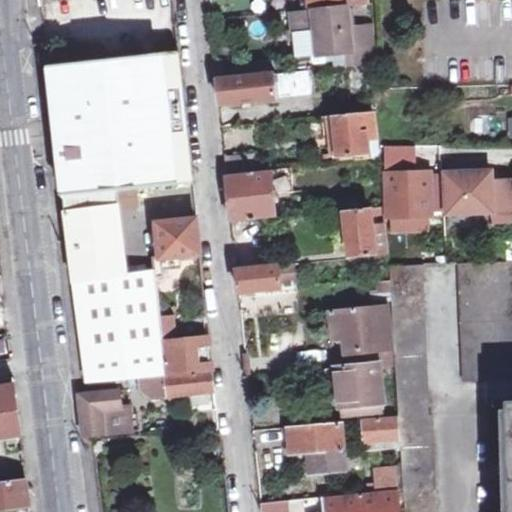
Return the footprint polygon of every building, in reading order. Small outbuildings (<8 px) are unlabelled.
[(292,15),(296,56),(352,51),(353,66),(373,64),(371,26),(351,27),(349,8),(292,15)] [(58,128),(65,195),(118,191),(141,188),(193,182),(179,52),(51,66),(58,128)] [(307,71),(273,74),(276,103),(309,99),(307,71)] [(276,103),(273,74),(219,79),(222,109),(276,103)] [(317,117),(320,157),(338,156),(338,160),(374,157),(373,132),(377,131),(376,110),(317,117)] [(275,218),(271,179),(270,170),(256,172),(255,154),(226,156),(228,174),(233,223),(275,218)] [(290,168),(270,170),(271,179),(292,177),(290,168)] [(493,171),(448,172),(449,212),(494,211),(493,171)] [(430,172),(390,173),(391,214),(431,213),(430,172)] [(143,208),(141,188),(118,191),(120,210),(143,208)] [(74,261),(76,279),(128,274),(120,210),(118,191),(65,195),(71,261),(74,261)] [(386,207),(374,208),(379,252),(389,250),(386,207)] [(379,252),(374,208),(345,211),(348,231),(350,255),(379,252)] [(348,231),(345,211),(325,213),(327,233),(348,231)] [(197,220),(158,223),(161,255),(201,254),(197,220)] [(511,258),(460,261),(464,380),(511,378),(511,258)] [(399,415),(401,440),(402,450),(403,466),(404,490),(406,511),(435,511),(432,414),(429,414),(423,262),(389,263),(399,415)] [(294,264),(238,271),(240,292),(297,286),(294,264)] [(141,377),(166,375),(163,343),(156,270),(128,274),(76,279),(89,382),(141,377)] [(388,302),(346,307),(349,340),(350,351),(367,350),(368,362),(334,366),(338,407),(384,402),(380,361),(394,359),(388,302)] [(349,340),(346,307),(330,309),(333,341),(349,340)] [(209,339),(163,343),(166,375),(213,371),(209,339)] [(213,371),(166,375),(141,377),(142,389),(156,398),(215,392),(213,371)] [(14,380),(0,382),(0,437),(21,434),(14,380)] [(82,392),(86,433),(139,429),(137,403),(126,404),(125,389),(82,392)] [(368,442),(401,440),(399,415),(362,419),(365,443),(368,442)] [(290,426),(293,452),(319,450),(321,470),(346,468),(342,422),(290,426)] [(401,440),(368,442),(369,452),(402,450),(401,440)] [(397,490),(404,490),(403,466),(373,469),(374,471),(368,472),(371,493),(397,490)] [(27,483),(0,487),(0,510),(30,506),(27,483)] [(371,493),(325,498),(326,511),(399,511),(397,490),(371,493)]
